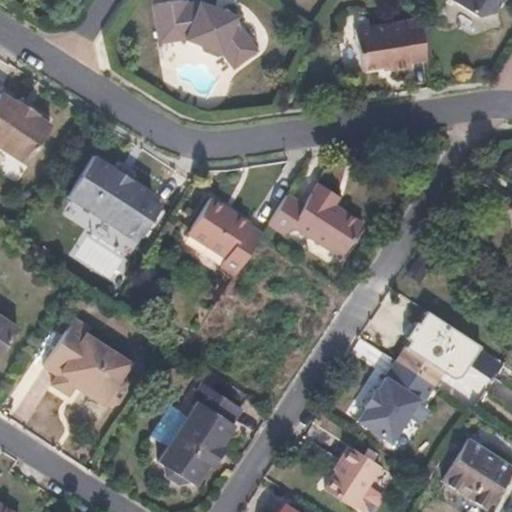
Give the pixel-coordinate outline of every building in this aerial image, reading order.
[(180,0),(168,0),(148,3),(154,42),(180,37),(198,44),(199,48),(213,54),(218,51),(230,65),(253,47),(230,19),(231,14),(195,0),(194,0),(192,4),(181,6),(180,0)] [(448,0),(447,3),(469,18),(488,15),(497,1),(495,0),(448,0)] [(397,21),(347,28),(352,68),(375,64),(385,63),(386,69),(404,66),(397,21)] [(0,148),(24,164),(48,125),(33,116),(35,113),(15,100),(13,103),(0,94),(0,148)] [(110,166),(90,153),(63,194),(122,233),(126,227),(140,236),(159,207),(145,198),(149,191),(129,178),(110,166)] [(113,162),(110,166),(129,178),(132,174),(113,162)] [(302,206),(284,194),(265,223),(283,234),(289,225),(339,259),(360,226),(330,206),(336,197),(316,184),(302,206)] [(245,221),(207,196),(184,232),(220,256),(215,264),(232,275),(257,236),(259,233),(244,223),(245,221)] [(447,253),(435,245),(424,261),(436,269),(447,253)] [(436,269),(424,261),(414,276),(426,284),(436,269)] [(0,351),(17,326),(0,315),(0,351)] [(87,328),(71,318),(41,365),(55,375),(49,383),(67,394),(72,386),(100,403),(102,400),(108,403),(116,401),(123,390),(122,383),(116,379),(127,362),(84,334),(87,328)] [(385,394),(382,392),(370,409),(374,411),(365,424),(402,449),(430,407),(434,410),(447,391),(406,363),(385,394)] [(189,396),(194,399),(155,461),(161,465),(163,475),(176,483),(186,481),(192,485),(206,463),(218,444),(231,423),(230,422),(239,407),(199,381),(189,396)] [(511,476),(511,466),(472,440),(445,481),(490,511),(511,476)] [(222,447),(218,444),(206,463),(210,465),(222,447)] [(343,463),(346,465),(328,491),(357,510),(384,468),(354,448),(343,463)] [(0,511),(14,511),(0,502),(0,511)]
